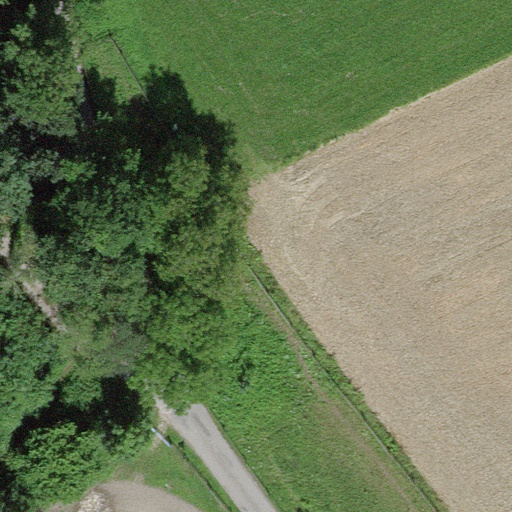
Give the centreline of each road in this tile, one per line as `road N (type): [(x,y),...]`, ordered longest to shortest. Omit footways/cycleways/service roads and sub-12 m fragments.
road 1 (residential): [(235,491),(0,132)]
road 2 (track): [(173,398),(0,234)]
